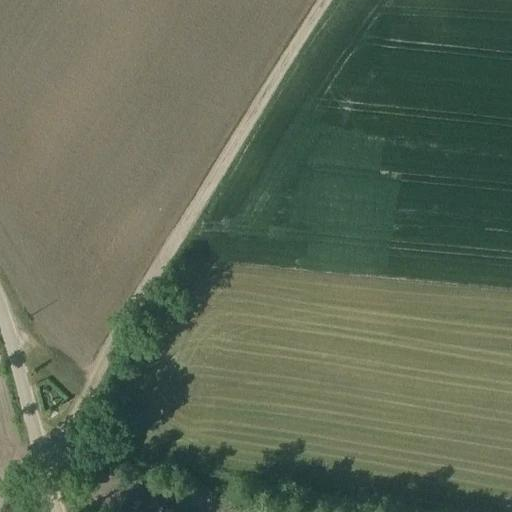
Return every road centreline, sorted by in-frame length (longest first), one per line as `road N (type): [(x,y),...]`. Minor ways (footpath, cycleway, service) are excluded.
road 1 (track): [(328,0),(63,424),(36,449)]
road 2 (residential): [(0,311),(57,511)]
